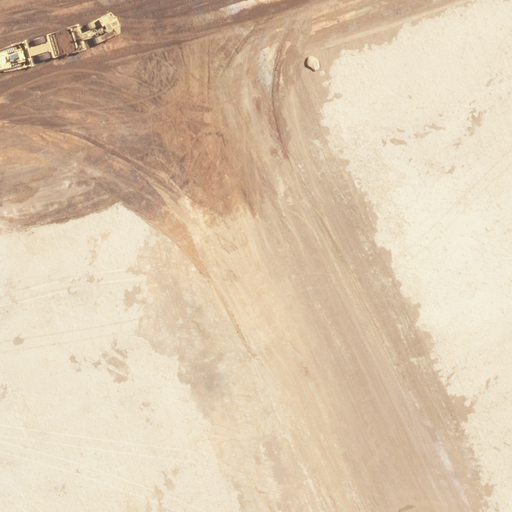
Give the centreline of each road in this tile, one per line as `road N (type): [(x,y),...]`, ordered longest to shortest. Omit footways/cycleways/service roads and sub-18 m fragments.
road 1 (unclassified): [(398,511),(214,175),(149,0)]
road 2 (tertiary): [(148,0),(0,39)]
